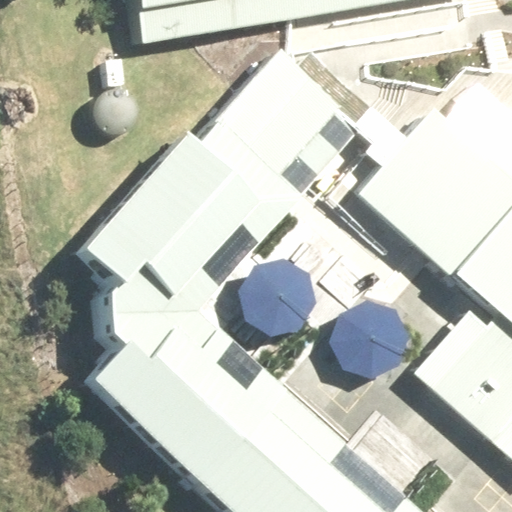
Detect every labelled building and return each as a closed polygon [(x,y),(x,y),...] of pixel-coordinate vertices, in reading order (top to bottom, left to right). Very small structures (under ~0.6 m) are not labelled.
[(82,0),(96,84),(481,24),(477,0),(82,0)] [(343,238),(511,403),(511,102),(494,85),(343,238)] [(218,89),(48,278),(119,342),(289,152),(218,89)] [(229,323),(232,329),(234,333),(235,335),(240,340),(246,343),(252,346),(258,348),(265,349),(271,348),(278,346),(284,344),(289,340),(294,335),(298,330),(300,324),(302,317),(303,311),(302,304),(301,298),(298,292),(294,286),(289,281),(284,278),(278,275),(271,273),(265,272),(258,273),(252,275),(246,277),(240,281),(236,286),(232,291),(229,297),(227,304),(227,310),(227,317),(229,323)] [(168,511),(358,511),(145,319),(59,413),(168,511)]
